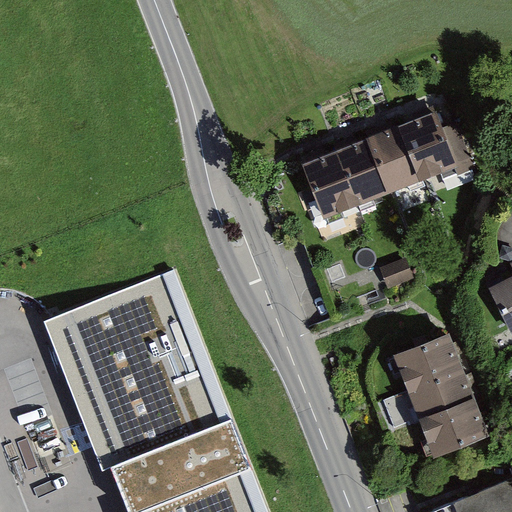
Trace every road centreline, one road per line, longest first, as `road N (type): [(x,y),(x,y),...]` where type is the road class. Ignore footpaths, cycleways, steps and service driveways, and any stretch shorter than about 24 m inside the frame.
road 1 (primary): [(192,97),(196,161),(211,217),(247,292),(292,357)]
road 2 (primary): [(292,357),(253,238),(192,97)]
road 3 (primary): [(292,357),(352,511)]
